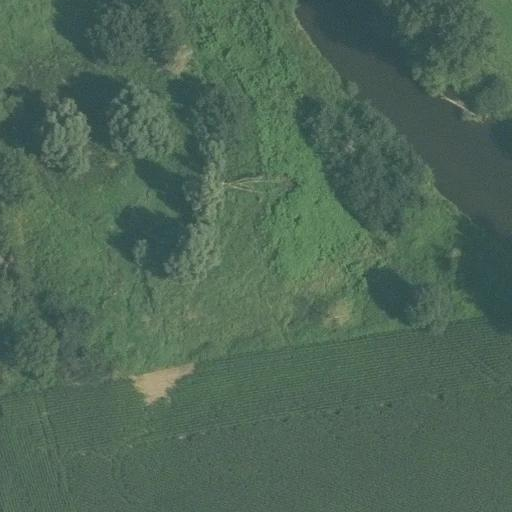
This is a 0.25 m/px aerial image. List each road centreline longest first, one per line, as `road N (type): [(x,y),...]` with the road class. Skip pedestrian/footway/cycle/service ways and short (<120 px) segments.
road 1 (track): [(253,0),(361,169),(511,306)]
road 2 (track): [(397,0),(511,135)]
